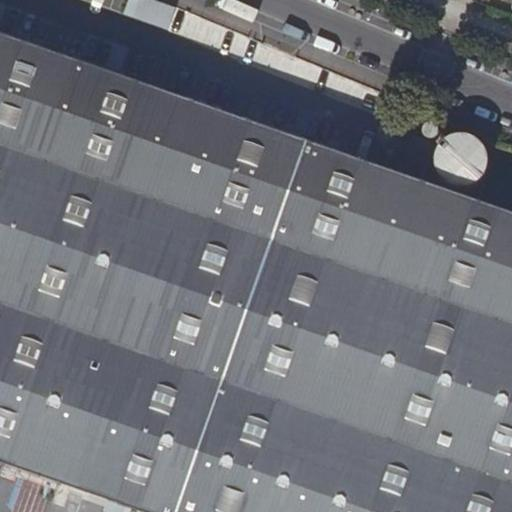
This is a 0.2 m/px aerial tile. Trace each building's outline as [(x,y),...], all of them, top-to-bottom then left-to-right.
[(511,511),(511,211),(169,93),(138,174),(55,138),(85,63),(0,33),(0,466),(4,468),(62,488),(131,511),(511,511)] [(138,174),(169,93),(85,63),(55,138),(138,174)] [(411,125),(397,164),(425,174),(439,135),(411,125)] [(460,127),(435,158),(472,187),(497,157),(460,127)] [(58,500),(62,488),(4,468),(1,480),(58,500)] [(19,489),(10,511),(32,511),(38,496),(19,489)]
